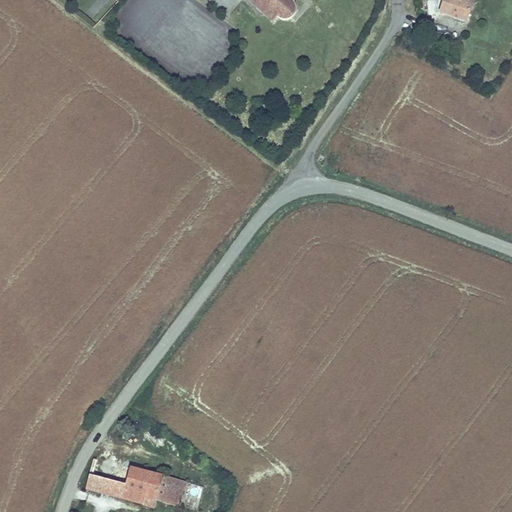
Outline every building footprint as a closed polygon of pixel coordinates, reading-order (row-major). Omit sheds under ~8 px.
[(253,0),(274,19),(278,15),(280,16),(282,17),(285,17),(289,17),(292,15),(295,12),(297,9),(297,5),(296,1),(295,0),(253,0)] [(473,0),(445,0),(442,8),(466,17),(473,0)] [(101,448),(91,463),(87,488),(142,504),(145,497),(154,499),(159,501),(166,480),(126,469),(104,462),(108,450),(101,448)] [(129,456),(108,450),(104,462),(126,469),(129,456)] [(166,480),(159,501),(175,505),(181,484),(166,480)] [(145,497),(142,504),(150,508),(154,499),(145,497)]
